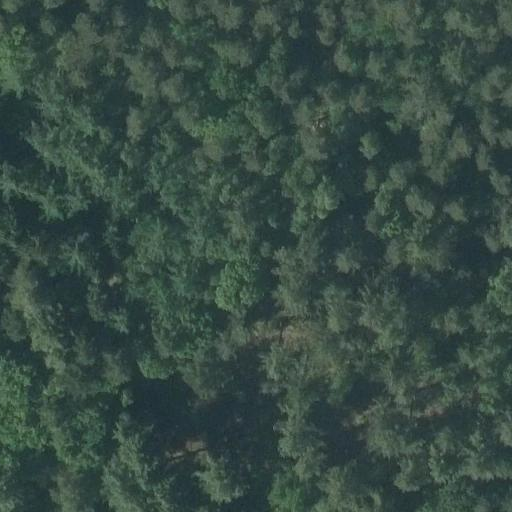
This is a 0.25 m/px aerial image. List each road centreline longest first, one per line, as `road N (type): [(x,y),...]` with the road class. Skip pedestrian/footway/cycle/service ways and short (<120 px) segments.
road 1 (track): [(132,360),(471,0)]
road 2 (track): [(0,215),(116,306),(146,413),(195,511)]
